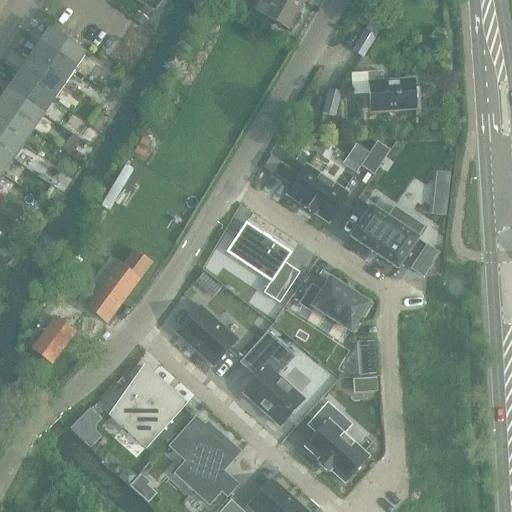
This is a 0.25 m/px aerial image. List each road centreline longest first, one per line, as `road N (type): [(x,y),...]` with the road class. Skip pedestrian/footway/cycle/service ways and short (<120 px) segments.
road 1 (residential): [(227,177),(391,285),(396,484),(371,511)]
road 2 (residential): [(335,511),(121,325)]
road 3 (tertiary): [(489,183),(495,331),(511,422)]
road 4 (unclassified): [(227,177),(331,0)]
road 5 (unclassified): [(0,476),(121,325)]
road 6 (tertiary): [(474,0),(489,183)]
road 7 (unclassified): [(121,325),(227,177)]
